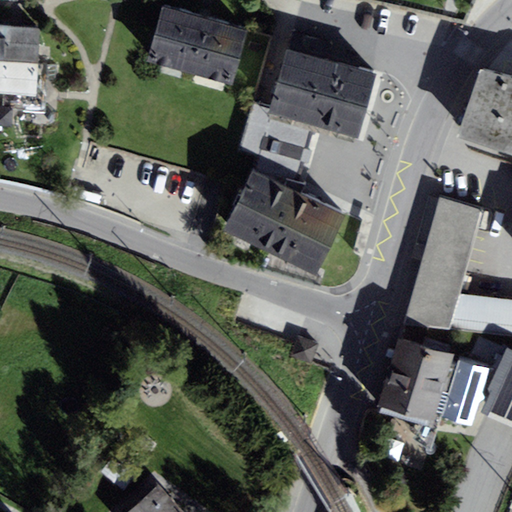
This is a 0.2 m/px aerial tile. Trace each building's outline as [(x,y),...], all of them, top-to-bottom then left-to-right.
[(245,31),(163,7),(148,61),(230,84),(245,31)] [(0,94),(6,95),(10,26),(0,25),(0,94)] [(6,95),(37,96),(40,28),(10,26),(6,95)] [(271,108),(269,114),(319,128),(338,133),(356,139),(374,76),(287,51),(271,108)] [(458,141),(511,155),(511,79),(477,70),(469,102),(458,141)] [(254,171),(300,194),(319,128),(269,114),(271,108),(255,103),(242,149),(257,154),(254,171)] [(225,230),(316,275),(345,216),(300,194),(254,171),(225,230)] [(483,210),(439,198),(424,251),(404,325),(450,330),(460,294),(483,210)] [(511,300),(460,294),(450,330),(511,336),(511,300)] [(318,344),(295,338),(289,357),(312,364),(318,344)] [(398,339),(378,406),(434,422),(453,354),(398,339)] [(491,393),(481,412),(511,426),(511,349),(506,347),(486,391),(491,393)] [(488,369),(458,360),(442,417),(472,425),(488,369)] [(181,511),(159,486),(129,511),(181,511)]
